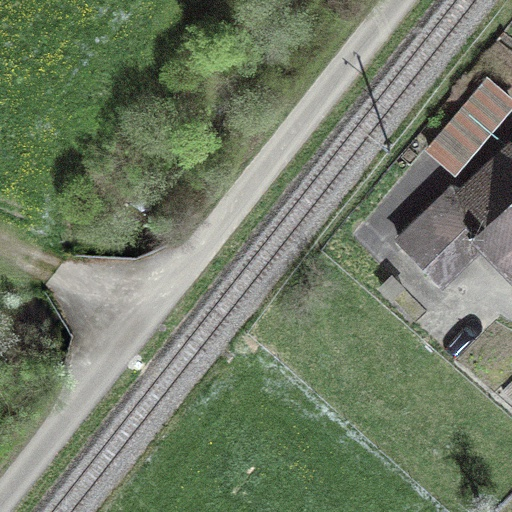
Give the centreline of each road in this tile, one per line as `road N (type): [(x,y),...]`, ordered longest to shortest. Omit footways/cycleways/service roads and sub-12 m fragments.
road 1 (track): [(6,511),(415,0)]
road 2 (track): [(0,243),(143,333)]
